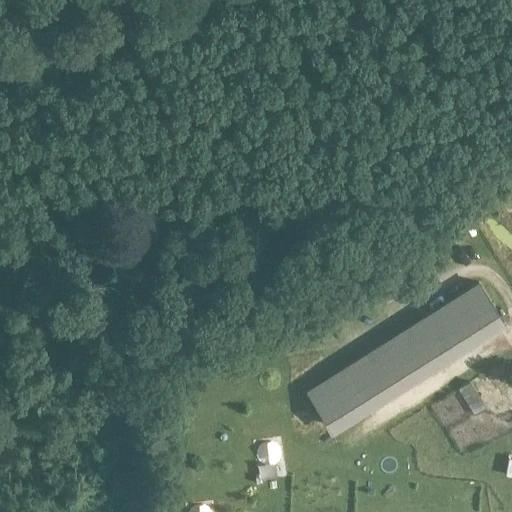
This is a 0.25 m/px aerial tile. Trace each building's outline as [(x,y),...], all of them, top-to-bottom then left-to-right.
[(511,212),(482,231),(511,278),(511,212)] [(476,282),(307,390),(333,430),(502,322),(476,282)] [(511,378),(501,364),(485,375),(499,394),(511,384),(511,378)] [(469,415),(483,409),(472,381),(457,387),(469,415)] [(511,390),(502,398),(511,410),(511,390)] [(241,416),(241,451),(261,452),(262,417),(241,416)] [(213,471),(192,471),(194,506),(214,505),(213,471)] [(321,478),(322,511),(329,511),(341,511),(340,477),(321,478)] [(388,480),(382,511),(403,511),(408,483),(388,480)] [(447,511),(470,511),(473,488),(451,485),(447,511)]
